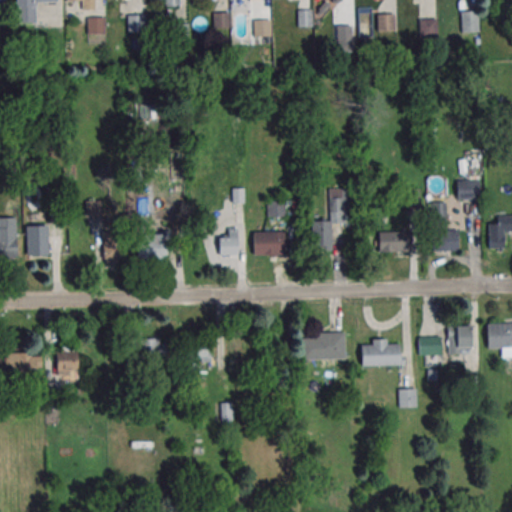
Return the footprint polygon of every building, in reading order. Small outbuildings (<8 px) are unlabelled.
[(36,22),(35,2),(56,2),(56,0),(15,0),(15,23),(36,22)] [(96,0),(77,0),(77,9),(96,9),(96,0)] [(312,27),(312,10),(297,10),(297,27),(312,27)] [(212,27),(228,27),(228,11),(212,11),(212,27)] [(478,11),(461,11),(461,32),(478,32),(478,11)] [(395,31),(395,13),(376,13),(376,31),(395,31)] [(127,14),(127,33),(146,32),(146,14),(127,14)] [(87,33),(104,33),(104,17),(87,17),(87,33)] [(271,37),(271,18),(253,18),(253,37),(271,37)] [(437,37),(437,18),(419,18),(419,37),(437,37)] [(351,26),(337,26),(337,45),(351,45),(351,26)] [(456,180),(456,199),(479,199),(479,180),(456,180)] [(349,223),(349,189),(329,189),(329,220),(311,220),(311,250),(333,250),(333,223),(349,223)] [(266,199),(266,216),(285,216),(285,199),(266,199)] [(444,203),(433,203),(433,224),(444,224),(444,203)] [(505,233),(511,232),(511,214),(497,215),(497,224),(488,224),(488,249),(505,249),(505,233)] [(0,258),(16,258),(15,217),(0,217),(0,258)] [(25,225),(25,255),(47,255),(47,225),(25,225)] [(238,255),(238,228),(227,228),(227,235),(219,235),(219,255),(238,255)] [(458,230),(431,230),(431,251),(458,251),(458,230)] [(252,231),(252,255),(285,255),(285,231),(252,231)] [(410,231),(378,231),(378,251),(410,251),(410,231)] [(123,234),(102,234),(102,262),(123,262),(123,234)] [(165,258),(165,239),(137,239),(137,258),(165,258)] [(511,356),(511,322),(486,323),(486,347),(499,347),(499,356),(511,356)] [(447,353),(472,353),(472,324),(447,324),(447,353)] [(345,333),(301,333),(301,360),(345,360),(345,333)] [(418,356),(425,356),(425,365),(441,365),(441,337),(418,337),(418,356)] [(140,359),(166,359),(166,339),(140,339),(140,359)] [(390,343),(390,340),(360,340),(360,366),(401,366),(401,343),(390,343)] [(209,341),(189,341),(189,362),(209,362),(209,341)] [(77,350),(55,350),(55,381),(77,381),(77,350)] [(0,374),(41,375),(41,353),(0,352),(0,374)] [(398,407),(416,407),(416,388),(398,388),(398,407)] [(233,420),(233,402),(217,402),(217,420),(233,420)]
